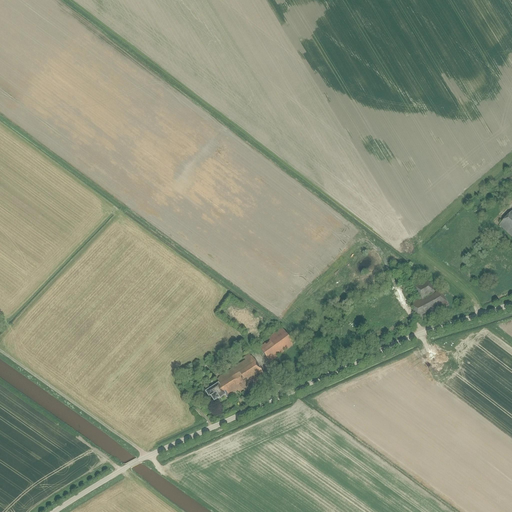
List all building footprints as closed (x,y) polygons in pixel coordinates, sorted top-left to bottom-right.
[(511,211),(499,225),(501,226),(500,227),(501,228),(501,227),(511,237),(511,211)] [(417,292),(420,299),(434,293),(429,282),(421,285),(423,289),(417,292)] [(441,292),(412,306),(418,319),(423,317),(423,316),(447,304),(441,292)] [(269,362),(292,346),(291,341),(282,328),(257,345),(269,362)] [(238,393),(264,376),(251,356),(251,357),(249,354),(243,357),(245,361),(220,377),(219,379),(215,381),(218,384),(205,392),(208,397),(210,396),(214,402),(225,395),(227,398),(236,391),(238,393)]
